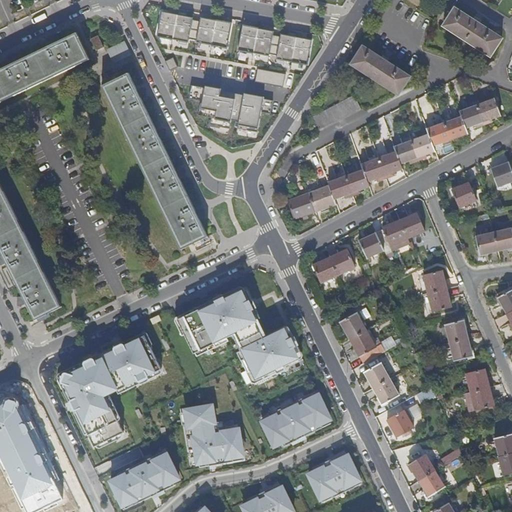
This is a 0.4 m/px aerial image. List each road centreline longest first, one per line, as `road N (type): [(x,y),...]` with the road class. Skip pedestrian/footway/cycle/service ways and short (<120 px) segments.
road 1 (residential): [(25,363),(275,240)]
road 2 (residential): [(120,0),(203,174),(218,187),(250,191)]
road 3 (residential): [(165,511),(198,484),(268,468),(361,425)]
road 4 (residential): [(347,26),(252,175),(250,191)]
road 5 (residential): [(282,256),(361,425)]
road 6 (residential): [(98,511),(25,363)]
road 7 (residential): [(423,178),(282,256)]
road 8 (residential): [(209,0),(347,26)]
